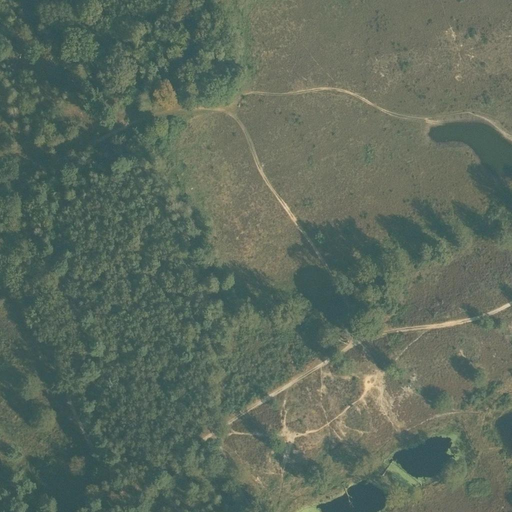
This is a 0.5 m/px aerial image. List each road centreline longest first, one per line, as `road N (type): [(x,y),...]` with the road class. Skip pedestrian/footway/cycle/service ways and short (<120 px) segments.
road 1 (track): [(99,506),(205,450),(352,346)]
road 2 (track): [(0,177),(189,88)]
road 3 (track): [(352,346),(483,317),(511,299)]
